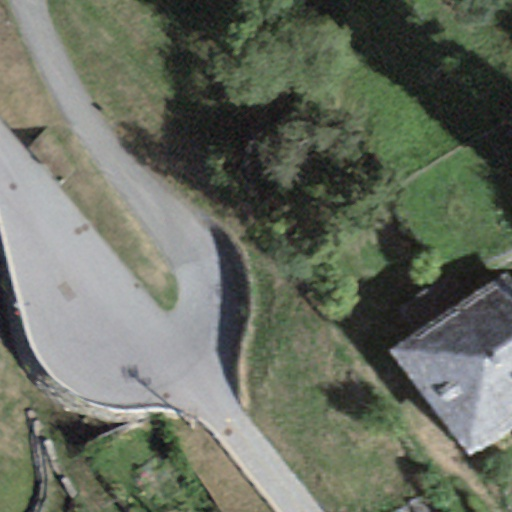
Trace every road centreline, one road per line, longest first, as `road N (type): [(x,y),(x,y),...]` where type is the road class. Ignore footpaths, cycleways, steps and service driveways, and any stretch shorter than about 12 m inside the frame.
road 1 (residential): [(178,363),(209,319),(211,287),(199,259),(90,135),(21,0)]
road 2 (unclassified): [(0,167),(53,263),(79,332),(104,362),(139,370),(178,363)]
road 3 (unclassified): [(178,363),(299,511)]
